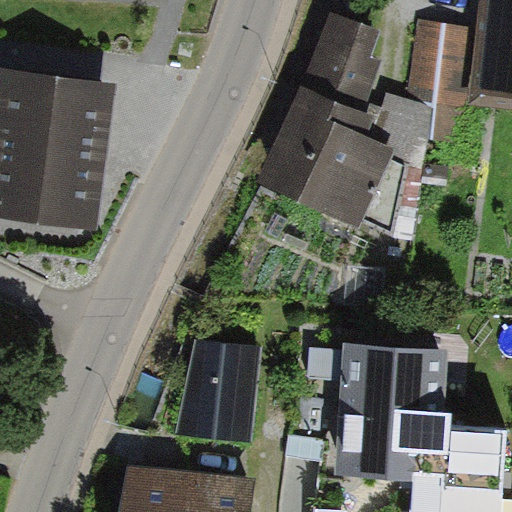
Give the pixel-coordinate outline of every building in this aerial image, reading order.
[(511,115),(511,0),(481,0),(478,32),(468,110),(511,115)] [(420,23),(405,102),(438,110),(432,143),(464,146),(468,110),(478,32),(420,23)] [(411,243),(432,143),(438,110),(405,102),(387,97),(382,111),(367,108),(381,39),(328,28),(257,188),(358,240),(365,225),(392,239),(411,243)] [(114,98),(3,83),(0,104),(0,222),(96,235),(114,98)] [(261,355),(195,348),(185,438),(251,445),(261,355)] [(454,359),(349,351),(338,488),(418,494),(416,511),(501,511),(507,447),(447,442),(454,359)] [(132,473),(124,511),(250,511),(253,488),(132,473)]
